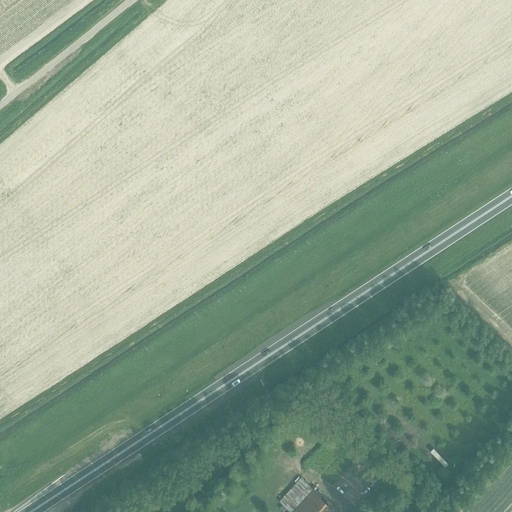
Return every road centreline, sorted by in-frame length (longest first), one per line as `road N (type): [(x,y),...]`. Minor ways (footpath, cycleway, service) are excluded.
road 1 (trunk): [(31,511),(511,196)]
road 2 (unclassified): [(0,106),(131,0)]
